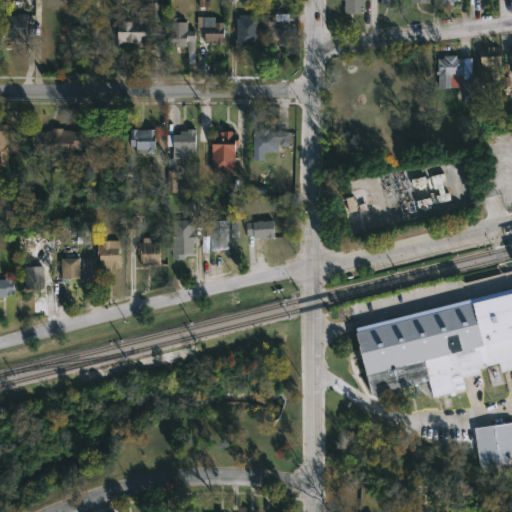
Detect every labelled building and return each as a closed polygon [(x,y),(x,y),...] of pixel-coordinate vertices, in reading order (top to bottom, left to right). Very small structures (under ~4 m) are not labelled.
[(363,0),(363,12),(345,12),(345,0),(363,0)] [(378,0),(378,8),(399,7),(398,0),(378,0)] [(162,20),(162,34),(150,34),(150,21),(147,21),(147,38),(145,38),(145,46),(119,44),(119,20),(134,20),(134,18),(135,18),(135,10),(150,10),(150,1),(163,1),(163,20),(162,20)] [(289,13),(288,45),(279,44),(279,37),(269,37),(269,33),(261,33),(262,13),(289,13)] [(255,14),(255,17),(258,17),(257,44),(238,44),(239,17),(240,17),(240,14),(255,14)] [(183,17),(183,21),(188,21),(188,29),(196,29),(194,63),(188,63),(188,46),(171,45),(171,21),(173,21),(173,17),(183,17)] [(20,39),(20,41),(1,40),(2,19),(31,19),(31,39),(20,39)] [(225,35),(225,43),(207,42),(207,39),(205,39),(205,25),(215,25),(215,21),(225,21),(225,35)] [(501,70),(483,70),(483,47),(501,46),(501,70)] [(458,55),(458,57),(473,57),(475,101),(464,101),(464,86),(438,86),(438,58),(445,58),(445,54),(458,55)] [(0,123),(8,123),(8,168),(6,168),(6,176),(0,176),(0,123)] [(63,127),(63,130),(81,131),(81,149),(75,149),(75,150),(35,150),(35,131),(47,131),(52,130),(52,127),(63,127)] [(196,128),(196,151),(188,151),(188,158),(174,158),(174,146),(167,146),(167,134),(181,134),(181,130),(187,130),(187,128),(196,128)] [(270,128),(270,130),(291,131),(290,146),(281,146),(281,142),(279,142),(279,152),(254,152),(254,131),(260,131),(260,128),(270,128)] [(156,130),(156,152),(149,152),(149,149),(137,149),(137,145),(131,145),(131,129),(156,129),(156,130)] [(234,130),(234,135),(240,135),(239,144),(236,144),(236,171),(228,171),(228,173),(212,171),(213,144),(210,144),(210,134),(217,134),(217,131),(234,130)] [(98,151),(99,172),(82,172),(82,157),(74,157),(74,152),(98,151)] [(176,192),(177,170),(167,170),(167,192),(176,192)] [(436,204),(450,201),(448,192),(444,193),(441,182),(445,181),(443,173),(430,176),(436,204)] [(345,198),(347,212),(355,211),(353,196),(345,198)] [(0,209),(5,209),(5,210),(15,210),(15,223),(0,223),(0,209)] [(264,214),(265,221),(274,220),(275,237),(262,239),(262,237),(255,238),(255,235),(248,235),(247,222),(258,221),(258,220),(260,220),(259,215),(264,214)] [(194,218),(194,229),(196,229),(195,254),(186,254),(186,259),(172,259),(172,246),(174,246),(173,219),(194,218)] [(209,249),(203,249),(203,236),(206,236),(206,226),(211,226),(211,220),(228,219),(229,248),(209,249)] [(120,240),(119,267),(102,267),(101,256),(98,256),(98,245),(103,245),(103,239),(120,240)] [(160,242),(160,264),(143,264),(143,261),(140,261),(140,254),(138,254),(138,242),(160,242)] [(64,278),(62,278),(62,258),(80,257),(81,277),(64,278)] [(46,288),(26,289),(25,266),(45,265),(46,288)] [(0,297),(0,279),(5,279),(5,276),(15,276),(15,294),(7,294),(7,298),(0,297)] [(511,368),(500,372),(498,362),(477,368),(478,373),(460,378),(463,390),(433,397),(429,381),(371,396),(353,327),(511,286),(511,368)] [(511,463),(498,466),(478,469),(472,428),(511,422),(511,463)]
